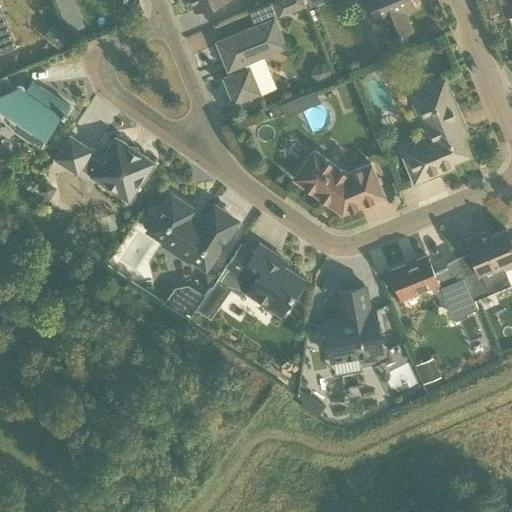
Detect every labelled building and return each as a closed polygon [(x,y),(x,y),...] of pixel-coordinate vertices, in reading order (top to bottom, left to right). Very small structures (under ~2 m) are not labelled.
[(74,0),(55,0),(69,32),(85,26),(74,0)] [(191,0),(196,10),(221,0),(191,0)] [(279,16),(306,5),(304,0),(275,0),(273,1),(279,16)] [(369,0),(377,19),(379,22),(382,21),(388,36),(390,39),(412,30),(405,12),(416,7),(412,0),(369,0)] [(484,17),(503,9),(499,0),(479,0),(478,1),(484,17)] [(511,0),(499,0),(503,9),(505,15),(511,12),(511,0)] [(0,52),(17,46),(8,24),(0,4),(0,52)] [(275,18),(216,41),(221,54),(224,53),(225,57),(224,58),(226,62),(227,62),(230,67),(227,68),(228,71),(230,70),(232,74),(223,78),(234,104),(261,93),(248,63),(287,47),(275,18)] [(55,27),(47,40),(60,48),(68,36),(55,27)] [(0,95),(13,90),(7,75),(0,77),(0,95)] [(410,93),(428,137),(399,148),(413,183),(454,167),(452,162),(470,154),(463,136),(468,134),(445,78),(410,93)] [(16,89),(13,90),(0,95),(0,113),(3,118),(15,131),(28,141),(43,147),(46,140),(51,128),(60,114),(64,117),(71,107),(40,86),(39,87),(28,89),(27,89),(26,91),(24,90),(24,88),(25,88),(24,87),(24,86),(24,85),(23,85),(23,84),(22,83),(20,83),(19,83),(18,84),(17,84),(17,85),(16,85),(16,86),(16,87),(16,88),(16,89)] [(285,116),(301,110),(295,97),(280,103),(271,107),(275,117),(284,113),(285,116)] [(91,177),(127,201),(129,202),(155,162),(116,136),(99,162),(90,156),(94,151),(70,135),(55,159),(78,174),(82,168),(91,174),(90,176),(91,177)] [(314,150),(295,178),(342,213),(384,195),(371,164),(347,173),(314,150)] [(50,199),(57,188),(45,180),(38,192),(50,199)] [(206,268),(235,223),(214,209),(202,226),(189,218),(194,210),(172,196),(149,230),(165,240),(162,244),(190,262),(192,259),(206,268)] [(505,269),(511,265),(511,242),(507,229),(491,236),(489,230),(466,240),(480,273),(482,278),(468,283),(474,299),(489,293),(489,292),(511,283),(505,269)] [(230,288),(239,275),(252,284),(248,290),(282,312),(294,293),(291,291),(299,278),(285,269),(289,263),(260,243),(254,253),(240,244),(217,279),(230,288)] [(467,281),(466,281),(456,285),(449,268),(435,273),(428,256),(390,271),(402,299),(438,284),(444,299),(449,309),(446,310),(449,317),(457,320),(468,316),(467,313),(478,308),(474,299),(468,283),(467,281)] [(164,303),(163,304),(189,321),(213,286),(211,285),(204,297),(195,291),(188,300),(182,302),(172,295),(166,304),(164,303)] [(380,358),(379,351),(383,350),(375,310),(370,311),(366,286),(338,291),(342,316),(324,319),(326,333),(322,335),(321,340),(324,344),(329,345),(332,360),(360,354),(362,362),(380,358)] [(415,365),(424,385),(442,377),(433,357),(415,365)]
